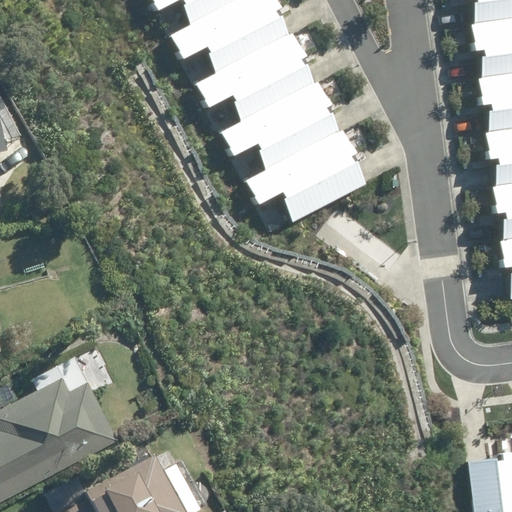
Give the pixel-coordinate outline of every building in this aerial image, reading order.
[(154,0),(159,9),(177,0),(185,0),(187,4),(181,7),(191,25),(170,35),(182,59),(208,45),(212,53),(207,55),(217,74),(197,84),(209,107),(233,94),(237,101),(233,104),(242,121),(222,132),(234,155),(259,142),(263,150),(258,152),(267,170),(248,180),(260,203),(284,191),(287,198),(282,201),(293,221),(368,181),(358,161),(355,163),(351,156),(357,153),(345,129),(342,131),(333,114),(331,115),(327,109),(333,106),(320,81),(317,83),(307,65),(304,66),(301,60),(306,57),(294,33),(291,34),(282,17),(280,18),(276,10),(281,7),(276,0),(154,0)] [(511,292),(511,0),(478,0),(479,3),(474,4),(477,24),(471,24),(475,52),(486,50),(488,57),(483,58),(486,76),(478,77),(482,105),(491,104),(492,111),(489,111),(492,131),(485,132),(489,160),(499,158),(500,165),(496,166),(499,186),(492,187),(496,214),(505,212),(506,220),(503,220),(506,240),(500,241),(504,267),(511,265),(511,275),(509,276),(511,292)] [(0,501),(117,440),(73,357),(31,379),(38,392),(0,411),(0,501)] [(0,390),(0,402),(1,406),(14,401),(8,387),(0,390)] [(467,462),(474,511),(511,511),(511,452),(504,454),(504,460),(498,461),(497,458),(467,462)] [(52,511),(192,511),(207,505),(182,460),(161,471),(153,456),(85,492),(78,479),(53,493),(52,505),(49,506),(52,511)]
